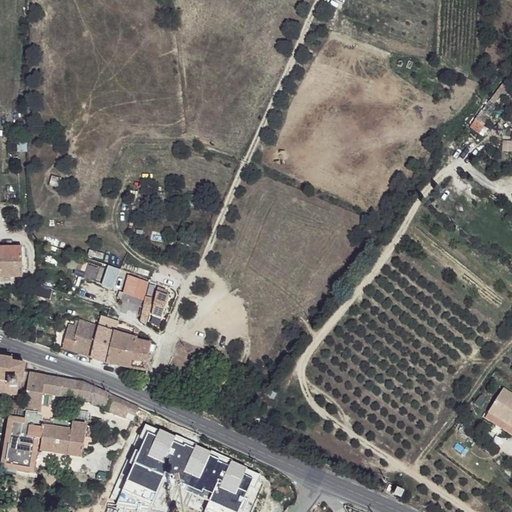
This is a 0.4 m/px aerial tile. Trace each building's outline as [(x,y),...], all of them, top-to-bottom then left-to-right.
[(0,277),(25,277),(23,248),(0,248),(0,277)] [(106,265),(100,286),(111,289),(118,269),(106,265)] [(138,278),(127,274),(126,290),(132,292),(138,278)] [(149,282),(138,278),(132,292),(145,298),(149,282)] [(156,299),(146,298),(142,313),(149,315),(152,315),(162,319),(170,298),(158,293),(156,299)] [(149,315),(142,313),(140,321),(146,326),(149,315)] [(118,322),(102,317),(100,326),(116,332),(118,322)] [(139,338),(116,332),(100,326),(81,321),(76,333),(66,331),(62,348),(90,358),(106,364),(144,372),(151,344),(139,342),(139,338)] [(11,359),(0,357),(0,381),(15,384),(17,381),(23,383),(25,374),(25,366),(12,365),(11,359)] [(33,472),(37,450),(84,456),(85,444),(95,437),(96,427),(86,425),(87,418),(57,413),(57,406),(53,405),(55,395),(117,406),(121,401),(85,384),(29,375),(25,374),(23,383),(22,387),(28,388),(24,412),(16,411),(13,410),(9,410),(0,454),(0,467),(8,469),(33,472)] [(15,384),(0,381),(0,394),(11,396),(14,396),(15,384)] [(17,381),(15,384),(14,396),(21,397),(23,383),(17,381)] [(511,398),(502,392),(487,413),(511,430),(511,398)] [(14,396),(11,396),(9,410),(13,410),(13,403),(19,402),(20,400),(13,400),(14,396)] [(511,435),(511,430),(487,413),(483,419),(511,437),(511,435)] [(258,481),(261,474),(145,424),(112,499),(162,511),(165,511),(177,489),(209,501),(203,511),(250,511),(263,484),(258,481)]
